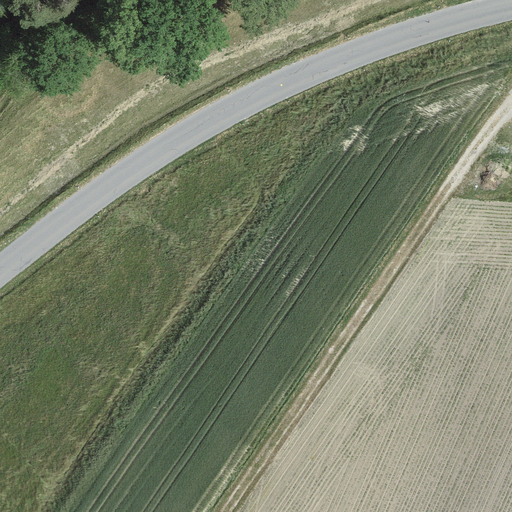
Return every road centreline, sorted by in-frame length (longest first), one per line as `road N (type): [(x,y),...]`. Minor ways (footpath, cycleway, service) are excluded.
road 1 (unclassified): [(511,9),(367,48),(154,143),(0,260)]
road 2 (track): [(511,108),(224,511)]
